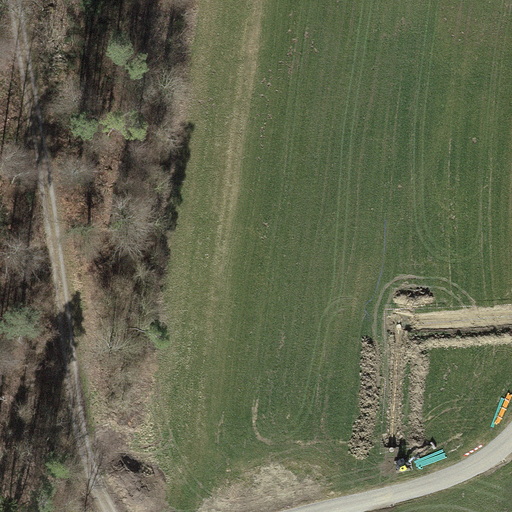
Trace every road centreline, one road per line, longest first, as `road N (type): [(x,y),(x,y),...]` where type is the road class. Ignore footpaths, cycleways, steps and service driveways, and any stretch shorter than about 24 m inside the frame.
road 1 (track): [(109,511),(77,414),(32,58),(16,0)]
road 2 (track): [(339,511),(451,483),(511,438)]
